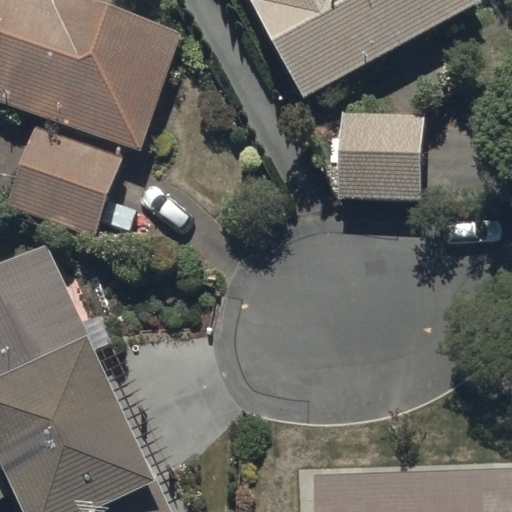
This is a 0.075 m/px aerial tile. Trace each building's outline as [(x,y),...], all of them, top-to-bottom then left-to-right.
[(120,0),(0,0),(0,94),(150,147),(193,25),(120,0)] [(270,0),(268,1),(316,92),(488,0),(270,0)] [(430,110),(346,110),(346,196),(430,196),(430,110)] [(40,127),(14,204),(100,234),(127,156),(40,127)] [(57,244),(0,269),(0,441),(31,511),(182,511),(167,477),(170,475),(104,329),(97,332),(57,244)] [(511,511),(511,466),(322,472),(323,511),(511,511)]
